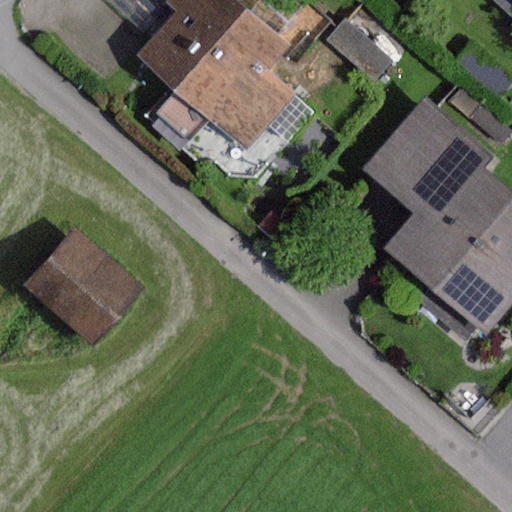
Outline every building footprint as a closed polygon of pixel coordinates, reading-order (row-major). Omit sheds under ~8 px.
[(273,64),(293,42),(302,51),(338,10),(326,0),(200,0),(204,3),(162,51),(261,140),(304,92),(273,64)] [(407,58),(362,17),(345,36),(390,77),(407,58)] [(511,91),(511,62),(489,43),(473,62),(511,94),(511,91)] [(414,244),(506,322),(511,315),(511,178),(497,165),(507,154),(447,102),(394,164),(418,185),(445,208),(414,244)] [(84,232),(39,281),(99,335),(144,285),(84,232)]
